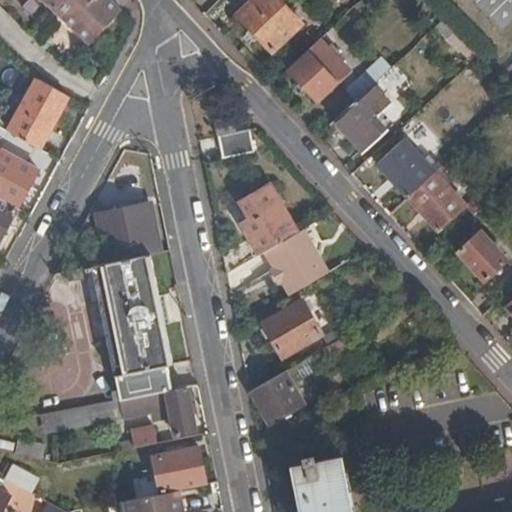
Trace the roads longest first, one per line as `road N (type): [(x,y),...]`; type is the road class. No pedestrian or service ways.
road 1 (residential): [(165,11),(511,387)]
road 2 (residential): [(159,115),(243,511)]
road 3 (residential): [(101,127),(0,309)]
